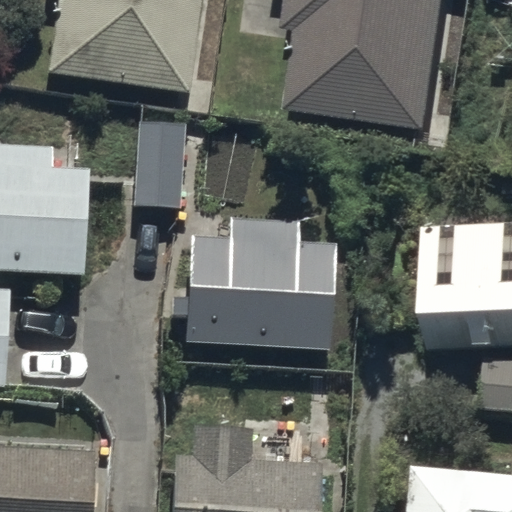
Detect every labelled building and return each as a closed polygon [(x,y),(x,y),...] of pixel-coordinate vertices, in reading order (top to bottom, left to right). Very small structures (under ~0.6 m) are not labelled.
[(201,0),(46,0),(47,0),(58,2),(46,80),(187,100),(201,0)] [(298,35),(287,114),(426,135),(446,0),(288,0),(284,33),(298,35)] [(183,131),(135,131),(135,214),(183,214),(183,131)] [(0,279),(81,283),(86,186),(48,184),(50,155),(0,152),(0,279)] [(193,243),(184,348),(331,361),(340,259),(303,256),(305,233),(231,226),(230,246),(193,243)] [(511,230),(428,230),(428,353),(511,353),(511,230)] [(0,301),(0,393),(6,394),(9,302),(0,301)] [(511,364),(479,365),(479,415),(511,415),(511,364)] [(178,465),(173,511),(320,511),(324,481),(250,474),(253,444),(191,437),(188,466),(178,465)] [(0,458),(0,511),(92,511),(96,466),(0,458)] [(511,511),(511,482),(413,474),(410,511),(511,511)]
